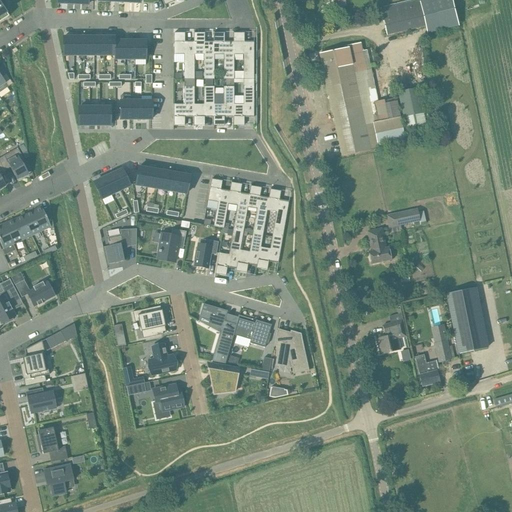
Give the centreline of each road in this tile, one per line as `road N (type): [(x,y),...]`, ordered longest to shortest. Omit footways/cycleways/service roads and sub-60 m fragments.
road 1 (unclassified): [(367,422),(280,0)]
road 2 (unclassified): [(88,511),(367,422)]
road 3 (residential): [(110,151),(133,135),(254,134),(281,180),(197,166)]
road 4 (residential): [(0,351),(34,511)]
road 5 (residential): [(40,13),(75,164)]
road 6 (track): [(367,422),(511,378)]
road 7 (unknown): [(288,37),(358,27),(413,61)]
road 8 (residential): [(174,283),(202,415)]
road 9 (residential): [(75,164),(102,291)]
road 10 (residential): [(210,290),(289,315),(273,276)]
